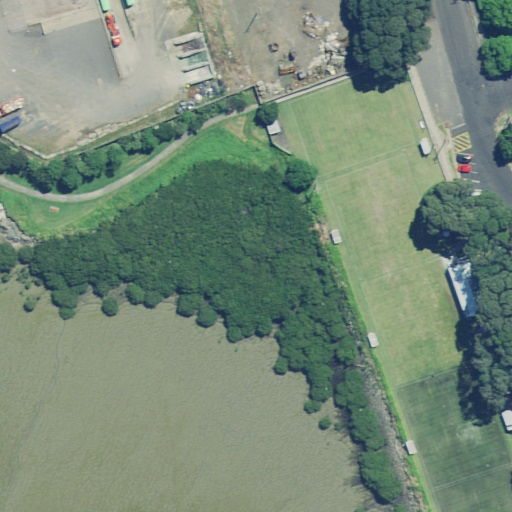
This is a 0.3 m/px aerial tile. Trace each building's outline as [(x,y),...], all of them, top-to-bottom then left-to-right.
[(219,79),(204,31),(164,43),(178,91),(182,103),(201,97),(198,86),(219,79)] [(332,41),(323,43),(330,66),(339,63),(332,41)] [(361,55),(339,63),(342,72),(364,63),(361,55)] [(280,131),(276,118),(266,121),(269,133),(280,131)] [(428,135),(418,139),(424,154),(434,150),(428,135)] [(339,224),(328,228),(334,245),(345,241),(339,224)] [(492,310),(475,258),(462,263),(460,256),(445,261),(465,319),(492,310)] [(382,346),(375,330),(364,335),(372,351),(382,346)] [(511,405),(500,409),(507,431),(511,429),(511,405)] [(419,451),(413,438),(403,442),(409,455),(419,451)]
